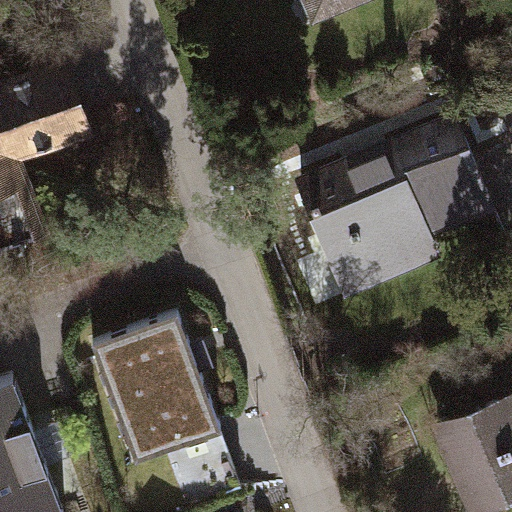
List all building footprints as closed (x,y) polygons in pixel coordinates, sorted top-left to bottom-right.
[(303,0),(312,21),(362,0),(303,0)] [(0,249),(0,247),(0,241),(31,230),(35,240),(53,234),(24,155),(96,128),(66,49),(0,73),(0,249)] [(457,106),(296,176),(347,293),(443,252),(436,235),(501,207),(457,106)] [(221,427),(178,310),(94,341),(137,458),(221,427)] [(65,511),(13,372),(0,376),(0,511),(65,511)] [(511,388),(432,422),(470,511),(474,511),(511,496),(511,388)]
